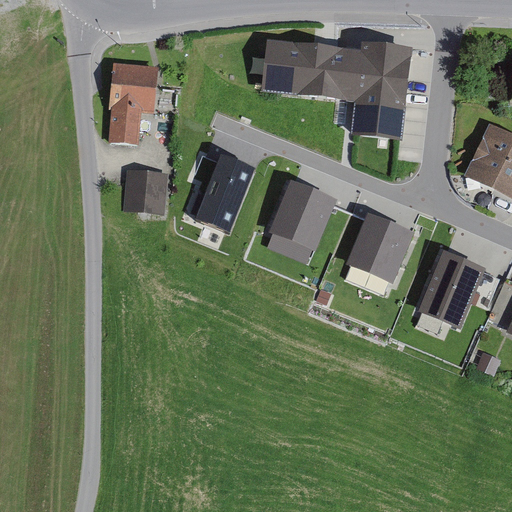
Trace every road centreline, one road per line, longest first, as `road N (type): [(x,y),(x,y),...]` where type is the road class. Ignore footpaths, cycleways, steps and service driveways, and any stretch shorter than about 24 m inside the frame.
road 1 (residential): [(83,511),(92,241),(80,66),(88,1)]
road 2 (residential): [(511,239),(458,217),(438,192),(448,1)]
road 3 (residential): [(88,1),(147,15),(300,0)]
